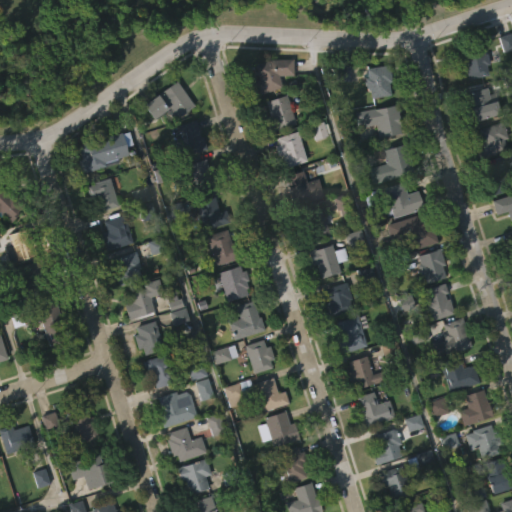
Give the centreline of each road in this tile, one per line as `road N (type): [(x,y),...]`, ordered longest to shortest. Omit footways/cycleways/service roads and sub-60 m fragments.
road 1 (residential): [(0,146),(60,129),(205,35),(383,40),(511,5)]
road 2 (residential): [(357,511),(205,35)]
road 3 (residential): [(156,511),(37,139)]
road 4 (residential): [(511,369),(413,37)]
